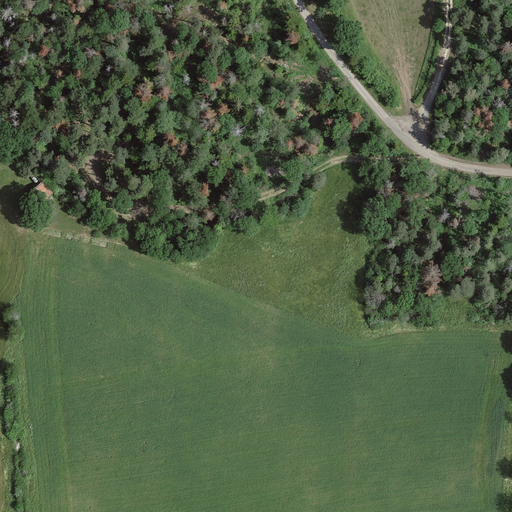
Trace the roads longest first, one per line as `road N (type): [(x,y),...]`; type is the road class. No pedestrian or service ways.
road 1 (tertiary): [(297,0),(407,141),(447,164),(511,174)]
road 2 (track): [(447,0),(443,58),(423,106),(398,132)]
